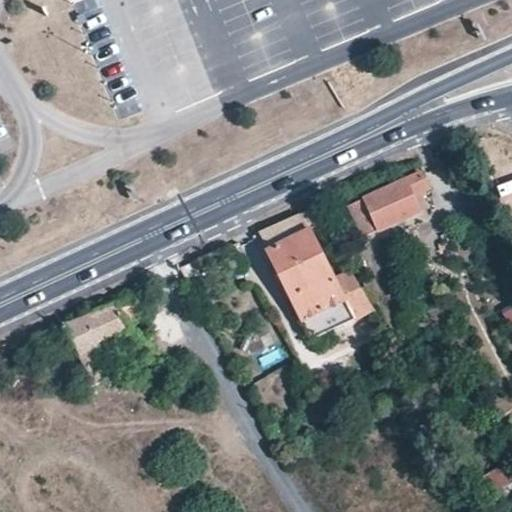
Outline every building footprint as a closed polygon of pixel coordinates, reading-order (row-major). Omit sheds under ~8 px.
[(349,205),(362,236),(420,210),(414,196),(430,189),(426,179),(423,172),(349,205)] [(356,318),(333,273),(311,230),(324,223),(316,208),(282,223),(259,233),(275,263),(302,318),(307,326),(313,338),(356,318)] [(356,318),(375,309),(357,279),(349,265),(333,273),(356,318)] [(111,307),(65,326),(95,384),(117,372),(102,346),(130,331),(127,324),(142,316),(137,306),(134,298),(111,307)] [(511,306),(502,315),(511,326),(511,306)] [(137,363),(146,357),(137,343),(129,347),(137,363)] [(363,429),(376,453),(401,495),(421,483),(415,473),(426,465),(420,454),(407,461),(395,440),(407,432),(401,421),(389,428),(382,417),(363,429)]
